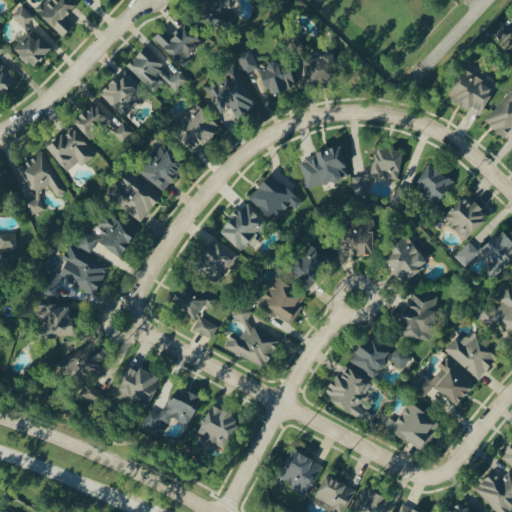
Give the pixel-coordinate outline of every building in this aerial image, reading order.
[(64,37),(75,27),(66,18),(79,6),(73,0),(46,0),(38,8),(64,37)] [(206,0),(207,12),(232,11),(231,0),(206,0)] [(36,17),(24,6),(14,16),(26,27),(36,17)] [(173,36),(166,28),(157,37),(181,63),(205,41),(187,23),(173,36)] [(54,51),(39,29),(19,43),(33,65),(54,51)] [(0,94),(18,84),(1,55),(7,52),(0,39),(0,94)] [(128,66),(148,86),(160,75),(177,92),(190,80),(179,70),(171,78),(160,66),(164,62),(149,45),(128,66)] [(259,68),(253,50),(239,55),(246,73),(259,68)] [(340,78),(336,53),(306,58),(310,83),(340,78)] [(262,69),(275,96),(300,84),(288,57),(262,69)] [(484,113),(495,88),(483,82),(485,77),(466,69),(453,99),(484,113)] [(238,118),(260,105),(239,70),(222,80),(220,75),(206,84),(221,108),(230,103),(238,118)] [(146,93),(124,73),(103,95),(125,115),(146,93)] [(511,89),(486,123),(507,138),(511,131),(511,89)] [(77,122),(92,139),(115,118),(100,101),(77,122)] [(223,127),(201,104),(177,126),(199,149),(223,127)] [(83,166),(97,157),(78,126),(50,144),(68,171),(81,162),(83,166)] [(168,192),(188,160),(161,143),(141,174),(168,192)] [(399,179),(407,153),(380,144),(373,166),(368,165),(364,178),(357,176),(351,194),(365,198),(371,180),(379,183),(381,174),(399,179)] [(308,187),(351,178),(344,145),(319,150),(320,156),(302,160),(308,187)] [(33,192),(51,183),(58,197),(67,192),(46,152),(19,166),(33,192)] [(417,190),(444,204),(457,178),(430,164),(417,190)] [(303,203),(275,174),(251,196),(275,222),(293,204),(297,209),(303,203)] [(142,222),(163,197),(138,175),(128,187),(121,182),(110,195),(142,222)] [(40,189),(34,191),(37,200),(28,203),(32,215),(46,210),(40,189)] [(491,217),(469,194),(445,217),(466,240),(491,217)] [(243,211),(240,208),(222,232),(246,251),(270,220),(248,204),(243,211)] [(99,224),(108,229),(101,241),(125,256),(140,231),(107,211),(99,224)] [(345,255),(377,254),(376,220),(363,220),(363,228),(344,228),(345,255)] [(483,252),(503,271),(511,260),(511,236),(503,229),(483,252)] [(17,234),(0,233),(0,259),(17,260),(17,234)] [(99,239),(86,233),(79,247),(92,253),(99,239)] [(411,235),(385,254),(405,282),(431,263),(411,235)] [(240,255),(218,238),(201,260),(223,277),(240,255)] [(293,269),(313,287),(335,262),(315,245),(293,269)] [(97,294),(111,266),(70,246),(64,260),(68,262),(61,275),(50,270),(42,288),(56,295),(64,278),(97,294)] [(292,323),(309,297),(278,277),(261,302),(292,323)] [(199,317),(205,305),(213,309),(220,297),(187,280),(175,304),(199,317)] [(511,335),(511,288),(508,285),(497,296),(503,302),(494,312),(488,306),(485,310),(511,335)] [(440,297),(411,292),(404,335),(425,338),(426,329),(434,330),(440,297)] [(220,325),(201,317),(196,330),(214,338),(220,325)] [(282,340),(248,322),(240,336),(234,333),(226,346),(266,368),(282,340)] [(446,349),(479,380),(502,356),(475,331),(464,343),(458,337),(446,349)] [(376,379),(390,359),(404,369),(413,357),(400,347),(395,353),(372,336),(353,362),(376,379)] [(69,376),(80,371),(88,390),(86,391),(91,403),(101,398),(93,378),(109,371),(97,343),(61,359),(69,376)] [(432,381),(425,376),(415,387),(426,396),(436,385),(460,405),(478,384),(447,358),(439,367),(442,369),(432,381)] [(163,377),(130,363),(116,396),(150,410),(163,377)] [(327,396),(361,417),(366,409),(360,406),(374,382),(346,365),(327,396)] [(192,425),(206,398),(180,385),(164,415),(153,410),(146,423),(158,429),(163,419),(169,423),(173,416),(192,425)] [(426,450),(442,421),(410,403),(399,422),(390,417),(385,427),(426,450)] [(201,435),(228,447),(241,416),(214,404),(201,435)] [(511,465),(511,446),(503,459),(511,465)] [(282,477),(294,483),(291,488),(310,497),(325,463),(295,449),(282,477)] [(476,490),(498,511),(473,511),(464,503),(452,508),(453,509),(452,511),(511,511),(511,474),(509,472),(503,479),(495,471),(476,490)] [(329,511),(345,511),(358,490),(330,474),(318,497),(333,505),(330,511),(329,511)] [(364,511),(387,511),(393,496),(365,486),(356,509),(364,511)]
